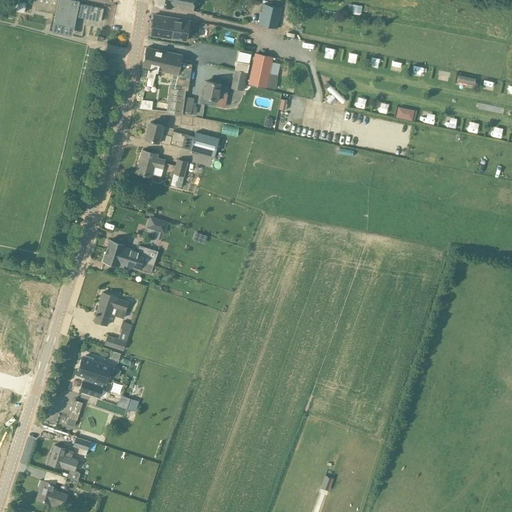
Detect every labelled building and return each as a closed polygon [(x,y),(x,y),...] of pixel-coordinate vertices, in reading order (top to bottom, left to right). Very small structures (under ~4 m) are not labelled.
[(26,2),(15,0),(14,0),(12,10),(24,12),(26,2)] [(79,1),(74,0),(36,0),(35,9),(55,14),(53,22),(74,27),(76,16),(100,22),(103,8),(79,3),(79,1)] [(195,0),(155,0),(155,4),(171,7),(193,11),(195,0)] [(282,9),(262,4),(258,24),(277,28),(282,9)] [(188,21),(154,15),(151,34),(185,40),(188,21)] [(246,50),(248,32),(237,31),(234,48),(246,50)] [(173,73),(166,113),(181,116),(185,90),(188,90),(192,64),(180,61),(182,55),(146,47),(142,66),(149,68),(147,76),(154,77),(156,71),(157,71),(157,70),(173,73)] [(324,56),(335,58),(336,48),(326,47),(324,56)] [(251,54),(239,52),(235,70),(246,73),(251,54)] [(278,75),(270,73),(273,58),(255,54),(248,83),(275,89),(278,75)] [(391,69),(400,71),(402,62),(393,61),(391,69)] [(247,74),(235,71),(231,88),(243,91),(247,74)] [(476,79),(458,76),(457,82),(475,86),(476,79)] [(492,90),(494,82),(486,80),(484,89),(492,90)] [(228,86),(206,82),(202,103),(216,105),(218,92),(227,94),(228,86)] [(346,101),(327,82),(323,86),(342,105),(346,101)] [(358,97),(356,106),(365,109),(367,99),(358,97)] [(279,110),(286,111),(288,101),(281,99),(279,110)] [(139,108),(151,110),(152,101),(141,100),(139,108)] [(415,111),(398,108),(396,118),(412,122),(415,111)] [(424,120),(431,121),(432,113),(425,112),(424,120)] [(272,120),(266,119),(264,126),(270,128),(272,120)] [(479,133),(481,123),(471,121),(468,131),(479,133)] [(150,122),(145,138),(158,142),(170,145),(170,144),(182,147),(185,135),(173,131),(172,136),(161,133),(163,126),(150,122)] [(495,127),(494,136),(500,137),(502,129),(495,127)] [(214,156),(219,138),(196,132),(191,150),(214,156)] [(157,154),(142,150),(136,173),(151,177),(154,166),(163,168),(165,160),(156,157),(157,154)] [(188,161),(177,159),(170,185),(181,188),(188,161)] [(167,222),(161,220),(158,229),(165,231),(167,222)] [(194,239),(204,242),(206,235),(196,232),(194,239)] [(153,265),(158,252),(139,246),(137,251),(124,247),(125,244),(124,244),(125,242),(124,240),(120,239),(118,240),(117,242),(110,240),(106,250),(142,262),(153,265)] [(140,270),(142,262),(106,250),(103,261),(118,266),(118,265),(123,267),(124,265),(140,270)] [(140,270),(150,273),(153,265),(142,262),(140,270)] [(116,297),(102,292),(100,300),(100,301),(94,321),(107,325),(113,307),(125,311),(128,302),(116,298),(116,297)] [(132,324),(122,321),(120,328),(122,329),(118,339),(107,335),(104,345),(123,351),(132,324)] [(0,336),(0,366),(0,367),(0,366),(0,367),(2,368),(2,367),(10,370),(14,357),(16,357),(19,346),(4,342),(5,338),(0,336)] [(113,351),(110,359),(118,361),(121,354),(113,351)] [(82,357),(77,374),(85,376),(84,381),(83,381),(80,390),(99,397),(102,388),(102,387),(103,382),(105,383),(109,373),(118,376),(120,370),(110,367),(111,367),(92,361),(93,358),(85,355),(84,358),(82,357)] [(130,399),(120,396),(117,406),(126,409),(130,399)] [(76,420),(68,418),(66,424),(73,426),(76,420)] [(90,441),(76,436),(73,446),(83,449),(81,454),(86,455),(90,441)] [(49,454),(46,464),(52,466),(52,465),(61,468),(61,467),(69,470),(67,476),(78,480),(80,473),(74,471),(78,459),(71,457),(73,451),(70,450),(54,445),(51,455),(49,454)] [(325,475),(321,487),(330,490),(334,478),(325,475)] [(56,485),(40,479),(38,486),(41,487),(37,499),(50,503),(50,502),(63,506),(67,495),(54,491),(56,485)]
